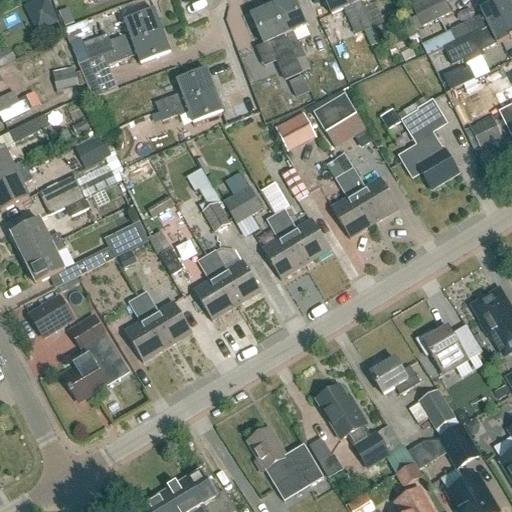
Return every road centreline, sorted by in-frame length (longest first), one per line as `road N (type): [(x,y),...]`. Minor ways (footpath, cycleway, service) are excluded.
road 1 (residential): [(69,480),(511,215)]
road 2 (residential): [(0,341),(69,480)]
